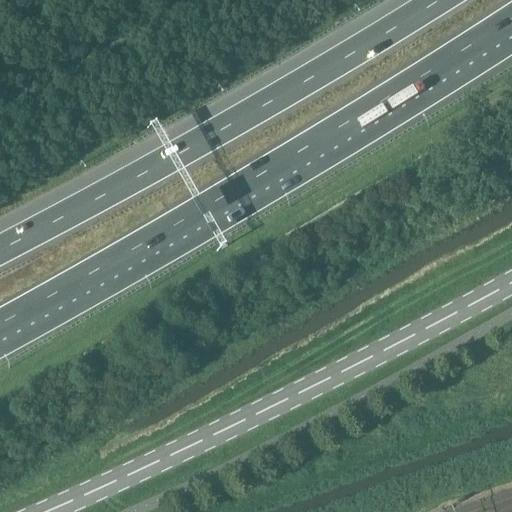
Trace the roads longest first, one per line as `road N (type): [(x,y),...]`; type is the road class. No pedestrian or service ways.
road 1 (motorway): [(0,329),(511,24)]
road 2 (secondary): [(52,511),(511,283)]
road 3 (motorway): [(440,0),(0,248)]
